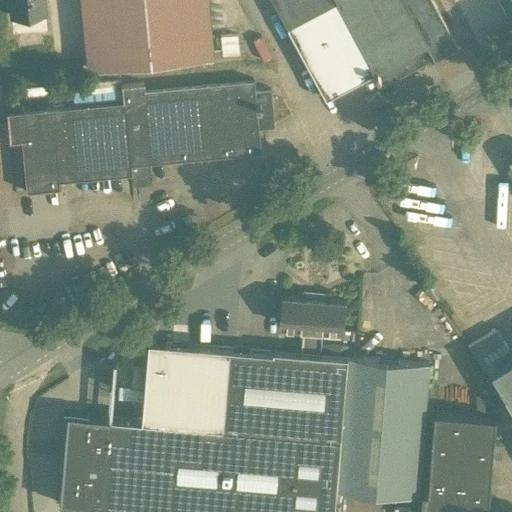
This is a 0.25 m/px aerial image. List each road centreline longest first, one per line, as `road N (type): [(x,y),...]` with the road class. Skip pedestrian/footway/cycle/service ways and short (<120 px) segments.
road 1 (unclassified): [(49,343),(511,71)]
road 2 (unclassified): [(20,511),(17,409),(49,343)]
